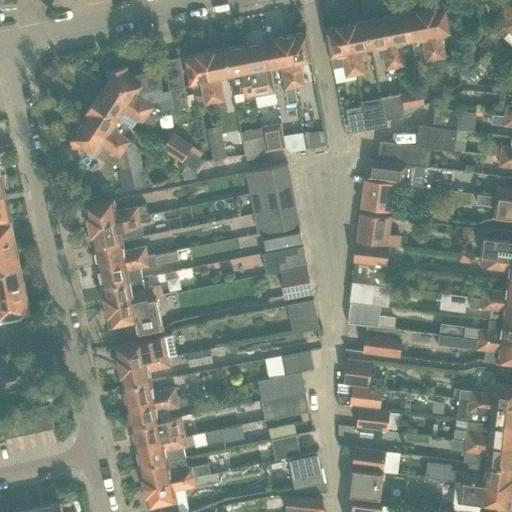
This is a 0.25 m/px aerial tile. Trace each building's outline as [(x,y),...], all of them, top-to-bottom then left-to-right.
[(494,29),(488,35),(477,47),(484,54),(507,29),(511,23),(511,0),(498,0),(503,25),(497,32),(494,29)] [(446,4),(426,8),(436,58),(445,56),(441,35),(452,33),(446,4)] [(426,8),(406,12),(412,41),(422,39),(426,60),(436,58),(426,8)] [(406,12),(386,16),(395,66),(405,64),(401,43),(412,41),(406,12)] [(386,16),(366,20),(371,49),(382,47),(386,68),(395,66),(386,16)] [(371,49),(366,20),(345,24),(355,74),(365,72),(361,51),(371,49)] [(465,32),(474,40),(484,29),(475,21),(465,32)] [(355,74),(345,24),(325,28),(333,68),(344,66),(346,76),(355,74)] [(305,32),(285,36),(295,86),(304,84),(300,63),(311,61),(305,32)] [(295,86),(285,36),(265,40),(271,68),(281,66),(288,102),(297,100),(294,86),(295,86)] [(265,40),(245,44),(254,94),(255,98),(257,107),(277,103),(275,90),(271,68),(265,40)] [(225,48),(230,76),(233,92),(243,90),(245,100),(255,98),(254,94),(245,44),(225,48)] [(225,99),(221,78),(230,76),(225,48),(204,52),(214,102),(225,99)] [(214,102),(204,52),(184,55),(190,84),(201,82),(205,103),(214,102)] [(185,86),(183,76),(179,57),(163,60),(169,89),(185,86)] [(446,58),(436,60),(438,70),(448,69),(446,58)] [(109,80),(105,86),(147,115),(153,106),(135,94),(141,85),(128,76),(126,67),(108,70),(109,80)] [(471,68),(465,74),(466,82),(476,83),(481,76),(471,68)] [(443,93),(441,80),(433,82),(435,95),(443,93)] [(147,115),(105,86),(104,87),(102,87),(92,102),(118,119),(124,111),(151,129),(159,118),(158,113),(147,115)] [(410,92),(401,94),(405,115),(424,105),(422,95),(410,98),(410,92)] [(405,115),(401,94),(381,98),(381,102),(385,119),(386,119),(405,115)] [(118,119),(92,102),(82,116),(83,119),(82,120),(127,150),(130,167),(132,172),(143,169),(139,151),(134,143),(130,140),(122,135),(128,126),(118,119)] [(385,119),(381,102),(361,105),(366,129),(387,125),(386,119),(385,119)] [(492,104),(491,113),(492,113),(505,114),(506,106),(492,104)] [(216,108),(218,120),(228,118),(226,105),(216,108)] [(366,129),(361,105),(346,108),(350,132),(366,129)] [(436,105),(433,126),(458,129),(460,108),(436,105)] [(511,115),(505,114),(503,124),(511,125),(511,115)] [(127,150),(82,120),(78,127),(69,129),(73,147),(82,145),(113,166),(115,163),(123,169),(130,167),(127,150)] [(285,147),(283,135),(281,123),(261,127),(266,151),(285,147)] [(458,129),(433,126),(421,124),(418,125),(416,144),(421,145),(455,149),(458,129)] [(213,158),(226,156),(223,140),(220,125),(208,128),(213,158)] [(266,151),(261,127),(241,131),(246,159),(266,155),(266,151)] [(314,131),(303,132),(306,147),(316,145),(314,131)] [(183,164),(191,152),(194,148),(173,133),(162,149),(183,164)] [(511,136),(511,146),(501,145),(500,155),(511,156),(511,136)] [(380,140),(378,160),(407,164),(416,165),(418,144),(416,144),(380,140)] [(490,144),(489,154),(500,155),(501,145),(490,144)] [(511,156),(500,155),(499,165),(511,166),(511,156)] [(407,164),(378,160),(366,158),(363,179),(391,182),(404,184),(407,164)] [(288,164),(258,169),(247,171),(251,193),(292,184),(288,164)] [(391,182),(363,179),(360,207),(388,211),(391,182)] [(296,205),(292,184),(251,193),(255,213),(296,205)] [(511,187),(496,186),(495,195),(511,197),(511,187)] [(484,194),(483,205),(495,206),(494,217),(511,218),(511,197),(495,195),(484,194)] [(2,195),(0,195),(0,219),(10,218),(6,202),(4,203),(2,195)] [(116,210),(113,199),(85,205),(89,225),(147,213),(145,204),(116,210)] [(296,205),(255,213),(259,233),(263,233),(300,225),(296,205)] [(147,213),(89,225),(91,235),(88,236),(90,244),(93,244),(93,245),(122,239),(143,235),(140,222),(151,220),(150,212),(147,213)] [(360,212),(356,240),(389,245),(399,246),(400,233),(391,232),(393,216),(360,212)] [(0,248),(16,245),(10,218),(0,219),(0,248)] [(300,225),(263,233),(267,252),(304,245),(300,225)] [(511,238),(511,239),(511,235),(511,230),(497,229),(483,232),(480,257),(511,260),(511,238)] [(124,250),(122,239),(93,245),(97,265),(147,255),(145,245),(124,250)] [(387,265),(389,245),(356,240),(354,260),(387,265)] [(16,245),(0,248),(0,271),(20,267),(16,245)] [(267,273),(280,270),(307,265),(308,265),(304,245),(267,252),(263,253),(267,273)] [(155,253),(147,255),(97,265),(102,285),(142,277),(140,267),(180,259),(178,248),(155,253)] [(459,254),(458,262),(469,263),(470,255),(460,254),(459,254)] [(511,260),(480,257),(479,266),(508,270),(507,280),(511,280),(511,260)] [(394,266),(387,265),(354,260),(352,281),(391,286),(394,266)] [(307,265),(280,270),(281,273),(286,298),(312,293),(307,265)] [(20,267),(0,271),(0,293),(25,289),(20,267)] [(144,287),(142,277),(102,285),(106,305),(156,295),(154,285),(144,287)] [(511,301),(511,280),(507,280),(505,291),(484,288),(483,298),(511,301)] [(395,287),(391,286),(352,281),(349,301),(351,301),(378,304),(389,306),(390,295),(403,297),(404,288),(395,287)] [(25,289),(0,293),(0,323),(21,320),(20,313),(29,311),(25,289)] [(110,326),(136,321),(138,333),(163,328),(156,295),(106,305),(110,326)] [(511,321),(511,301),(483,298),(470,296),(468,305),(490,308),(489,319),(511,321)] [(287,304),(289,318),(316,312),(314,299),(287,304)] [(376,325),(378,304),(351,301),(348,321),(376,325)] [(394,317),(377,314),(376,325),(392,327),(394,317)] [(464,324),(462,336),(463,336),(511,342),(511,321),(489,319),(488,327),(464,324)] [(398,354),(401,328),(367,324),(364,349),(398,354)] [(172,333),(134,341),(114,345),(118,366),(168,355),(176,354),(172,333)] [(437,333),(436,343),(439,344),(455,345),(486,349),(485,360),(511,363),(511,342),(463,336),(462,336),(437,333)] [(211,347),(187,352),(189,365),(213,360),(211,347)] [(284,374),(302,370),(313,368),(310,349),(280,354),(284,374)] [(0,389),(11,387),(13,399),(28,396),(26,384),(29,383),(28,381),(31,379),(29,371),(26,370),(24,361),(18,362),(16,350),(0,352),(0,389)] [(168,355),(118,366),(123,386),(151,380),(149,370),(170,365),(168,355)] [(371,361),(348,358),(344,384),(368,387),(371,361)] [(306,390),(302,370),(284,374),(257,379),(261,399),(306,390)] [(151,380),(123,386),(127,406),(177,395),(175,386),(153,390),(151,380)] [(493,393),(460,389),(459,398),(511,404),(511,383),(494,381),(493,393)] [(352,385),(350,404),(378,408),(380,389),(352,385)] [(309,410),(306,390),(261,399),(264,419),(309,410)] [(179,405),(177,395),(127,406),(131,426),(170,418),(168,407),(179,405)] [(511,404),(459,398),(456,419),(466,420),(511,425),(511,404)] [(49,404),(37,406),(42,430),(54,427),(49,404)] [(37,406),(25,409),(30,432),(42,430),(37,406)] [(357,426),(359,426),(378,428),(388,430),(391,410),(359,406),(357,426)] [(30,432),(25,409),(13,411),(18,435),(30,432)] [(13,411),(1,414),(6,438),(18,435),(13,411)] [(170,418),(131,426),(135,446),(185,435),(181,416),(170,418)] [(466,440),(511,445),(511,425),(466,420),(464,430),(455,429),(454,438),(466,440)] [(204,432),(206,443),(222,440),(222,442),(245,437),(242,424),(204,432)] [(359,427),(358,435),(372,437),(373,428),(359,427)] [(185,435),(135,446),(139,466),(168,460),(185,456),(183,447),(194,444),(192,434),(185,435)] [(287,456),(296,454),(292,434),(268,439),(272,459),(285,457),(287,456)] [(511,445),(466,440),(465,450),(474,451),(472,462),(476,462),(511,466),(511,445)] [(351,467),(383,471),(386,451),(354,446),(351,467)] [(296,454),(287,456),(294,489),(326,493),(317,450),(298,454),(296,454)] [(168,460),(139,466),(144,486),(209,472),(207,462),(191,466),(187,467),(185,456),(168,460)] [(456,470),(455,480),(511,487),(511,481),(511,466),(476,462),(467,461),(466,471),(456,470)] [(383,471),(351,467),(348,494),(380,498),(383,471)] [(209,472),(144,486),(148,506),(160,504),(161,511),(178,511),(174,490),(217,481),(215,471),(209,472)] [(511,487),(455,480),(452,503),(453,509),(456,511),(479,511),(480,504),(509,508),(511,487)] [(323,496),(284,493),(287,511),(324,511),(325,511),(323,496)] [(351,500),(349,511),(380,511),(382,504),(351,500)] [(62,511),(60,502),(36,507),(37,511),(62,511)]
